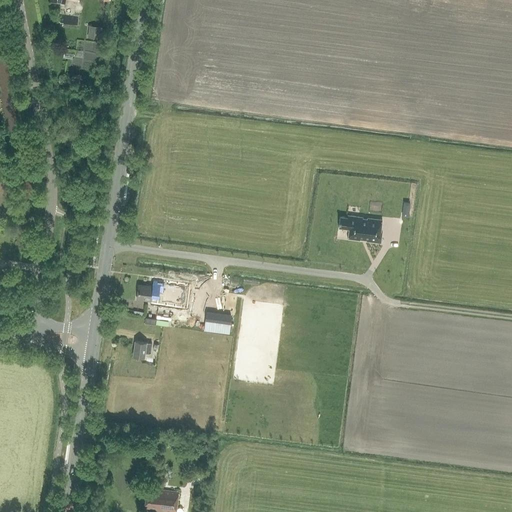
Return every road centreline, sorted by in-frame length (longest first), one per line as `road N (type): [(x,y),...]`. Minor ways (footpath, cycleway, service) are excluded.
road 1 (track): [(511,317),(400,304),(366,279),(107,245)]
road 2 (unclassified): [(33,332),(52,184),(16,0)]
road 3 (secondary): [(93,331),(143,0)]
road 4 (secondary): [(67,511),(89,359)]
